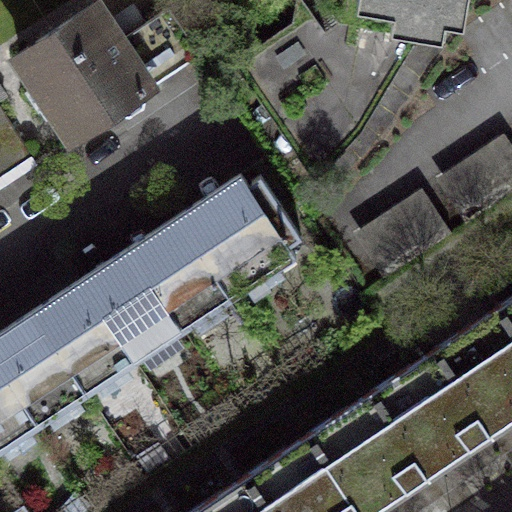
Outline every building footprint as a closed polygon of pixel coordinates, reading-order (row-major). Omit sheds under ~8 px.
[(355,0),(356,0),(462,17),(464,0),(355,0)] [(92,2),(18,51),(75,136),(198,52),(165,6),(118,39),(92,2)] [(0,184),(32,164),(0,116),(0,184)] [(511,141),(504,129),(436,175),(468,222),(511,192),(511,141)] [(240,171),(176,213),(232,295),(294,254),(288,243),(301,234),(260,173),(247,182),(240,171)] [(421,184),(354,228),(386,276),(453,231),(421,184)] [(176,213),(128,244),(182,327),(232,295),(176,213)] [(128,244),(79,276),(134,358),(182,327),(128,244)] [(79,276),(31,308),(87,390),(134,358),(79,276)] [(511,293),(497,304),(511,326),(511,293)] [(511,413),(511,326),(497,304),(434,346),(489,429),(511,413)] [(31,308),(0,328),(0,364),(39,422),(87,390),(31,308)] [(489,429),(434,346),(370,388),(426,470),(489,429)] [(0,364),(0,447),(39,422),(0,364)] [(364,511),(426,470),(370,388),(307,431),(361,511),(364,511)] [(361,511),(307,431),(244,473),(270,511),(361,511)] [(270,511),(244,473),(184,511),(270,511)] [(29,511),(23,503),(9,511),(29,511)]
